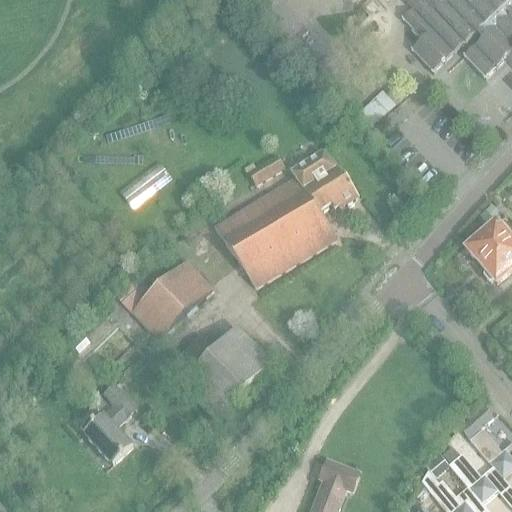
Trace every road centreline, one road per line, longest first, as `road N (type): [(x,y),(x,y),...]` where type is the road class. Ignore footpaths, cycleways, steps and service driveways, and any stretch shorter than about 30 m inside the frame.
road 1 (residential): [(181,511),(404,277)]
road 2 (residential): [(511,399),(404,277)]
road 3 (residential): [(404,277),(511,161)]
road 4 (unknown): [(404,277),(330,154)]
